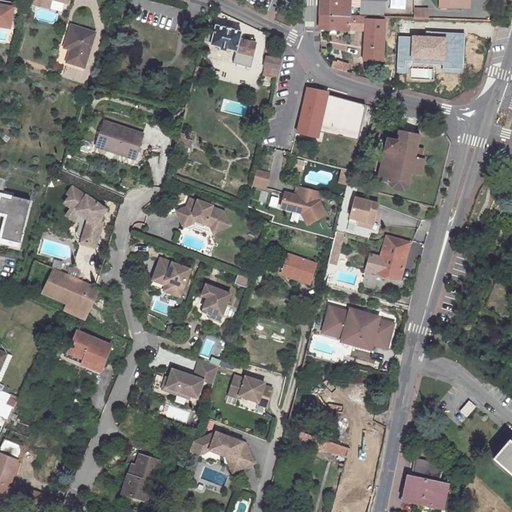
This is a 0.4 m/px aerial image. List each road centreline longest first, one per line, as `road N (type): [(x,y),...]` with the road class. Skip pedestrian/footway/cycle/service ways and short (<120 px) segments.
road 1 (residential): [(68,511),(136,350),(118,263),(125,207)]
road 2 (tertiary): [(411,359),(460,190)]
road 3 (tertiary): [(378,511),(411,359)]
road 4 (tertiary): [(310,56),(335,82),(445,109)]
road 5 (residential): [(411,359),(456,372),(511,421)]
